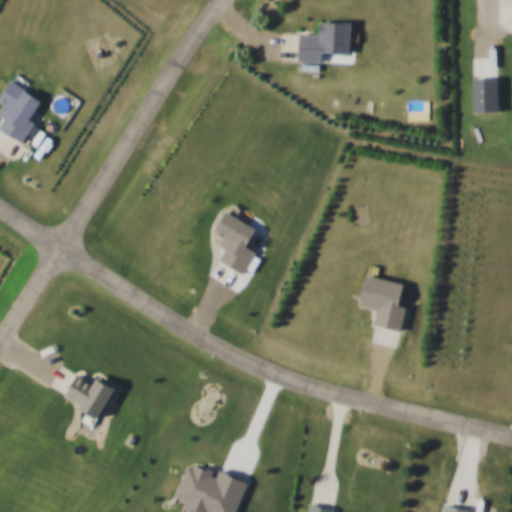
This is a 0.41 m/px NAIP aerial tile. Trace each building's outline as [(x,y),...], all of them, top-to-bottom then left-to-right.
[(346,52),(347,21),(317,20),(316,33),(296,32),(295,60),(318,61),(319,51),(346,52)] [(469,110),(496,110),(496,77),(469,77),(469,110)] [(38,98),(6,81),(0,91),(0,102),(1,103),(0,105),(0,116),(1,117),(0,118),(0,130),(20,142),(31,121),(27,119),(38,98)] [(240,273),(253,252),(243,246),(253,228),(221,210),(210,229),(221,236),(216,245),(222,249),(216,259),(240,273)] [(398,330),(402,307),(396,306),(401,282),(362,275),(356,305),(373,308),(370,324),(398,330)] [(94,418),(112,389),(92,377),(88,384),(72,375),(59,397),(94,418)]
